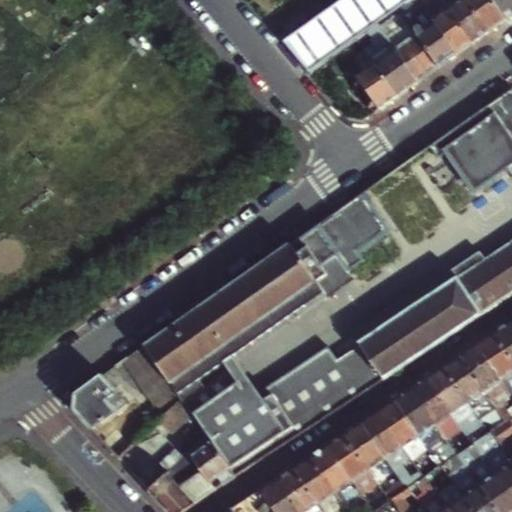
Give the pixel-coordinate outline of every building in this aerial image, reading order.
[(344,0),(286,41),(312,72),(358,39),(378,25),(398,11),(414,0),(344,0)] [(414,0),(398,11),(439,67),(456,55),(416,0),(414,0)] [(416,0),(456,55),(472,43),(441,0),(416,0)] [(464,0),(441,0),(472,43),(488,32),(464,0)] [(464,0),(488,32),(505,20),(490,0),(464,0)] [(511,0),(490,0),(505,20),(511,15),(511,0)] [(398,11),(378,25),(379,26),(418,82),(439,67),(398,11)] [(379,26),(378,25),(358,39),(361,43),(367,39),(373,47),(381,59),(375,63),(398,96),(418,82),(379,26)] [(373,47),(366,51),(371,59),(375,63),(381,59),(373,47)] [(371,59),(358,68),(361,73),(356,76),(380,109),(398,96),(375,63),(371,59)] [(511,89),(432,145),(441,157),(450,150),(478,189),(509,167),(511,171),(511,89)] [(365,192),(291,244),(317,282),(327,296),(353,280),(349,272),(367,261),(361,249),(390,228),(365,192)] [(335,412),(511,295),(511,241),(487,258),(458,277),(361,343),(375,364),(353,379),(325,397),(335,412)] [(196,394),(191,387),(184,376),(317,282),(291,244),(146,346),(183,399),(194,414),(210,437),(238,477),(249,469),(196,394)] [(458,277),(487,258),(481,250),(453,269),(458,277)] [(184,376),(191,387),(325,293),(317,282),(184,376)] [(511,323),(511,322),(495,333),(511,356),(511,323)] [(477,344),(511,392),(511,356),(495,333),(478,344),(477,344)] [(196,394),(249,469),(335,412),(325,397),(353,379),(329,344),(251,397),(232,369),(196,394)] [(503,398),(511,392),(477,344),(462,355),(461,355),(496,403),(509,420),(511,417),(511,409),(511,410),(503,398)] [(146,346),(125,361),(164,417),(183,399),(146,346)] [(445,366),(480,414),(496,403),(461,355),(445,365),(445,366)] [(445,366),(428,377),(460,422),(472,413),(481,427),(487,435),(492,431),(480,414),(445,366)] [(75,411),(94,431),(131,404),(104,376),(76,395),(75,411)] [(460,422),(428,377),(411,389),(446,438),(463,426),(460,422)] [(394,400),(430,449),(439,462),(443,459),(441,456),(437,450),(449,442),(446,438),(411,389),(394,400)] [(183,399),(164,417),(160,421),(173,433),(194,414),(183,399)] [(419,457),(430,449),(394,400),(378,411),(404,447),(416,464),(422,461),(419,457)] [(410,489),(420,481),(426,478),(419,468),(416,464),(408,470),(396,452),(404,447),(378,411),(361,422),(387,458),(403,480),(410,489)] [(511,458),(511,424),(509,420),(492,431),(509,455),(511,458)] [(379,464),(387,458),(361,422),(345,433),(344,434),(393,501),(401,495),(404,493),(410,489),(403,480),(395,486),(379,464)] [(487,435),(481,427),(470,435),(475,443),(487,435)] [(487,435),(475,443),(487,459),(493,467),(509,455),(492,431),(487,435)] [(344,434),(328,445),(354,481),(362,475),(379,499),(371,505),(377,511),(386,506),(393,501),(344,434)] [(208,461),(219,476),(225,485),(238,477),(210,437),(193,453),(195,456),(198,455),(204,463),(208,461)] [(328,445),(311,456),(346,505),(358,497),(368,511),(376,511),(377,511),(371,505),(354,481),(328,445)] [(475,453),(471,446),(459,455),(463,461),(475,453)] [(453,448),(441,456),(443,459),(439,462),(442,466),(446,463),(459,455),(453,448)] [(171,474),(187,458),(180,450),(164,466),(171,474)] [(170,511),(185,511),(217,490),(212,481),(219,476),(208,461),(204,463),(198,455),(195,456),(193,453),(187,458),(171,474),(152,492),(170,511)] [(455,475),(467,466),(463,461),(459,455),(446,463),(455,475)] [(335,511),(346,505),(311,456),(295,468),(294,468),(326,511),(335,511)] [(511,511),(511,493),(498,474),(493,467),(487,459),(471,471),(473,474),(500,511),(511,511)] [(426,463),(424,464),(419,468),(426,478),(431,474),(433,473),(426,463)] [(511,463),(498,474),(511,493),(511,463)] [(278,479),(301,511),(326,511),(294,468),(279,479),(278,479)] [(429,483),(440,498),(450,511),(475,511),(465,497),(453,506),(445,495),(448,492),(437,477),(435,479),(431,474),(426,478),(429,483)] [(465,497),(475,511),(500,511),(473,474),(456,486),(465,497)] [(426,478),(420,481),(424,487),(429,483),(426,478)] [(301,511),(278,479),(262,490),(269,502),(274,508),(276,511),(301,511)] [(413,494),(410,489),(404,493),(408,498),(413,494)] [(262,490),(242,503),(248,511),(257,511),(269,502),(262,490)] [(426,511),(425,511),(413,511),(401,495),(393,501),(398,509),(400,511),(426,511)] [(424,509),(426,511),(450,511),(440,498),(424,509)] [(393,501),(386,506),(390,511),(393,511),(398,509),(393,501)]
